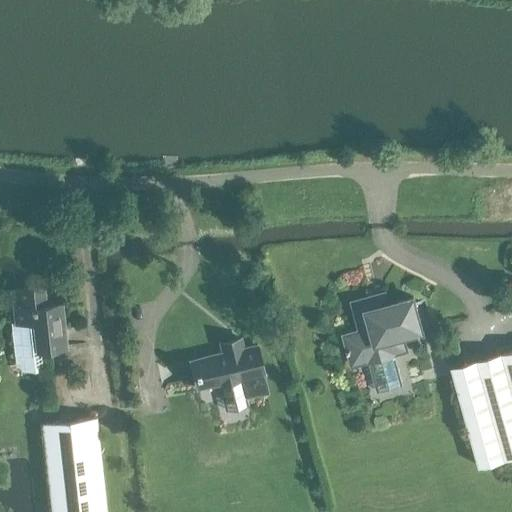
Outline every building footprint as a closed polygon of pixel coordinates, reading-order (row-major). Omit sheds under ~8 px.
[(157,324),(160,333),(179,328),(177,319),(205,311),(198,284),(179,289),(174,269),(131,281),(137,300),(139,300),(146,327),(157,324)] [(14,325),(32,323),(34,350),(64,347),(60,303),(44,305),(42,287),(10,290),(14,325)] [(344,335),(353,365),(370,360),(376,384),(400,377),(393,354),(407,350),(402,335),(423,329),(414,297),(384,305),(383,301),(355,309),(361,331),(344,335)] [(191,354),(197,384),(222,379),(227,402),(271,393),(260,338),(244,341),(242,333),(220,337),(222,348),(191,354)] [(455,376),(480,466),(511,457),(511,349),(452,366),(455,376)] [(104,511),(93,417),(41,424),(51,511),(104,511)]
